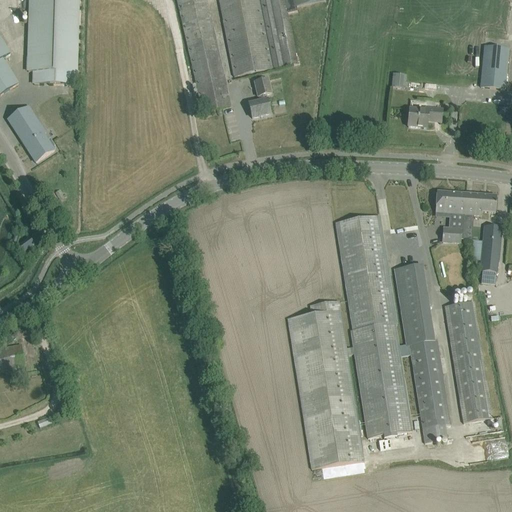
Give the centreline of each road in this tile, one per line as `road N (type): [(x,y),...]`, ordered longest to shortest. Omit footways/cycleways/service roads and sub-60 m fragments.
road 1 (tertiary): [(511,179),(337,166),(248,174),(152,217),(75,274)]
road 2 (track): [(170,207),(256,511)]
road 3 (unclassified): [(75,274),(0,146)]
